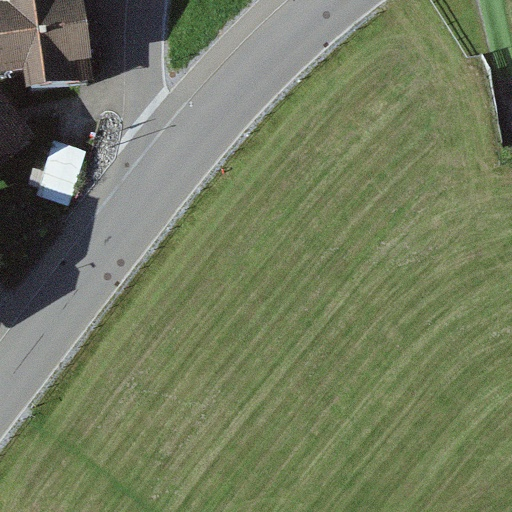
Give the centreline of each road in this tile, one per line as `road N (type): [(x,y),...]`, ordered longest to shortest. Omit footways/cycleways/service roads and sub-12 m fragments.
road 1 (tertiary): [(181,154),(0,394)]
road 2 (tertiary): [(181,154),(282,45),(341,0)]
road 3 (tertiary): [(146,0),(142,116),(181,154)]
